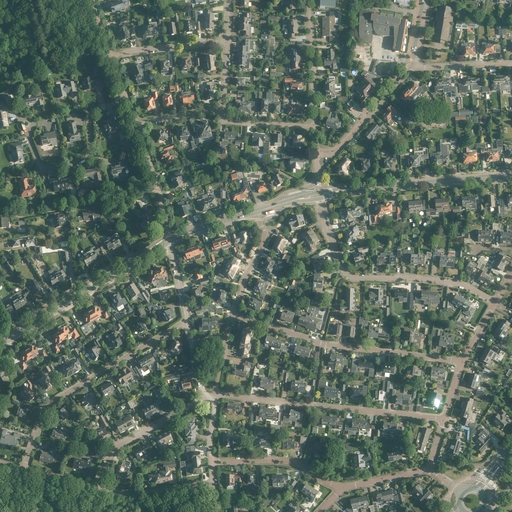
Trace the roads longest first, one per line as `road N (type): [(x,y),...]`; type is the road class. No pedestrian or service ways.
road 1 (residential): [(495,303),(461,283),(350,277),(325,231),(319,195)]
road 2 (residential): [(462,362),(322,343),(232,315)]
road 3 (residential): [(443,418),(215,397)]
road 4 (residential): [(24,467),(45,405),(184,322)]
road 5 (secondary): [(319,195),(511,175)]
road 6 (residential): [(26,130),(41,165),(66,165),(89,154),(90,113),(126,98)]
road 7 (residential): [(97,486),(109,452),(201,395)]
road 8 (residential): [(342,490),(300,465),(210,461)]
road 9 (residential): [(415,65),(335,154),(316,155)]
road 10 (residential): [(315,126),(307,0)]
